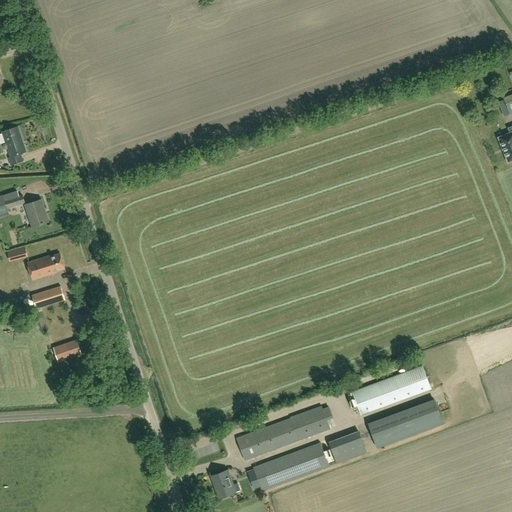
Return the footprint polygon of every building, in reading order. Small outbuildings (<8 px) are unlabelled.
[(20,154),(26,152),(18,126),(2,132),(11,157),(9,158),(11,165),(23,161),(20,154)] [(511,126),(508,128),(510,133),(499,138),(498,138),(499,139),(508,161),(508,162),(509,162),(511,160),(511,126)] [(25,203),(23,194),(3,200),(7,209),(25,203)] [(33,227),(49,222),(41,199),(25,205),(33,227)] [(25,248),(7,253),(10,263),(27,258),(25,248)] [(33,281),(55,274),(55,273),(65,270),(60,255),(50,258),(50,257),(28,264),(33,281)] [(20,289),(17,270),(7,272),(10,291),(20,289)] [(32,295),(36,308),(65,300),(61,286),(32,295)] [(54,348),(58,361),(81,354),(76,340),(54,348)] [(431,388),(423,365),(352,391),(361,414),(431,388)] [(434,391),(443,410),(452,406),(443,387),(434,391)] [(381,446),(447,424),(439,400),(393,415),(394,418),(380,423),(385,435),(378,438),(381,446)] [(236,438),(244,460),(329,429),(321,406),(293,416),(293,417),(236,438)] [(360,433),(330,444),(337,463),(367,452),(360,433)] [(329,464),(320,441),(253,466),(262,489),(329,464)] [(219,498),(235,493),(227,470),(211,476),(219,498)]
